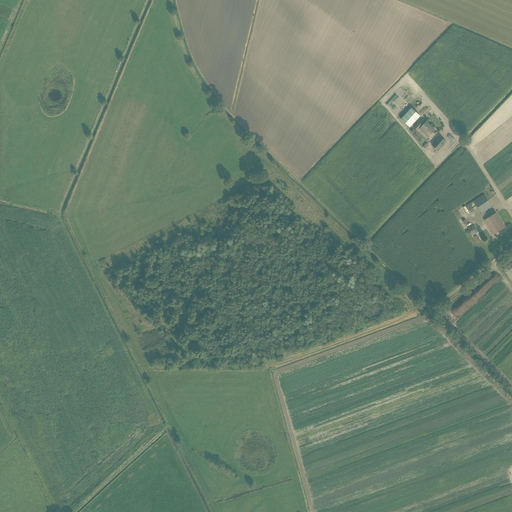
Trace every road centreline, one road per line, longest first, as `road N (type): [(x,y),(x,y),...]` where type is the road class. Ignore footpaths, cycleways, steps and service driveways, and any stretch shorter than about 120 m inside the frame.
road 1 (track): [(511,402),(426,315),(511,248)]
road 2 (unknown): [(511,213),(419,90)]
